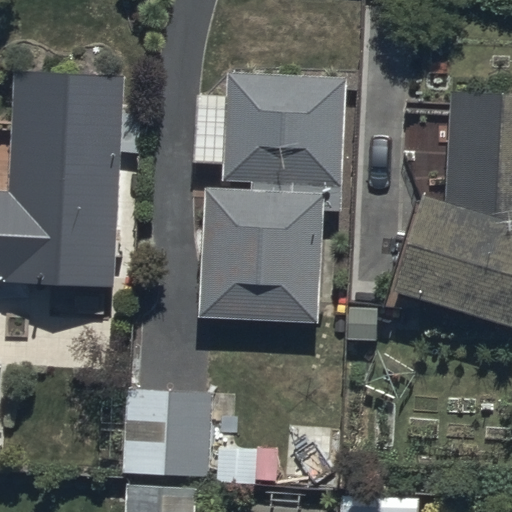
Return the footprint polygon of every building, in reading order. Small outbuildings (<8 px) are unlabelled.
[(0,200),(0,291),(121,296),(125,205),(129,85),(19,81),(14,201),(0,200)] [(210,203),(205,328),(326,333),(330,248),(348,249),(351,197),(355,87),(233,82),(229,192),(260,193),(259,205),(210,203)] [(511,109),(453,108),(449,218),(430,212),(402,305),(511,338),(511,109)] [(217,402),(130,399),(127,481),(213,484),(217,402)] [(208,511),(209,493),(132,491),(131,511),(208,511)] [(344,511),(426,511),(427,498),(345,495),(344,511)]
